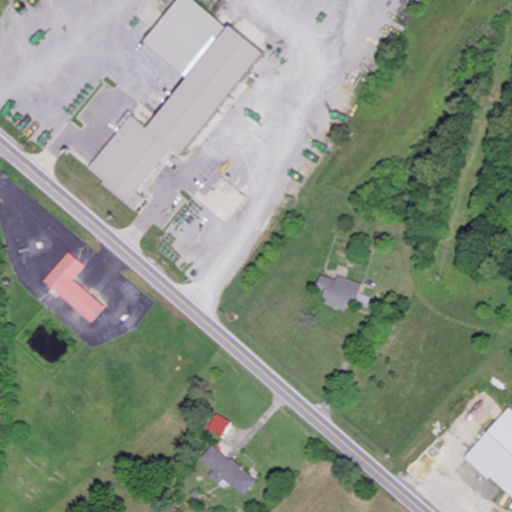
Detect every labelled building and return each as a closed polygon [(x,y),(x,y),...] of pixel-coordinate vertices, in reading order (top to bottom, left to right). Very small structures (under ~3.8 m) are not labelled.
[(106,309),(75,281),(86,268),(71,254),(47,282),(93,323),(106,309)] [(325,304),(348,311),(351,301),(358,303),(364,284),(340,277),(339,281),(323,276),(318,291),(328,294),(325,304)] [(467,458),(511,497),(511,409),(511,408),(467,458)] [(223,438),(232,424),(219,415),(209,429),(223,438)] [(201,463),(228,485),(231,483),(246,496),(258,482),(215,446),(201,463)]
